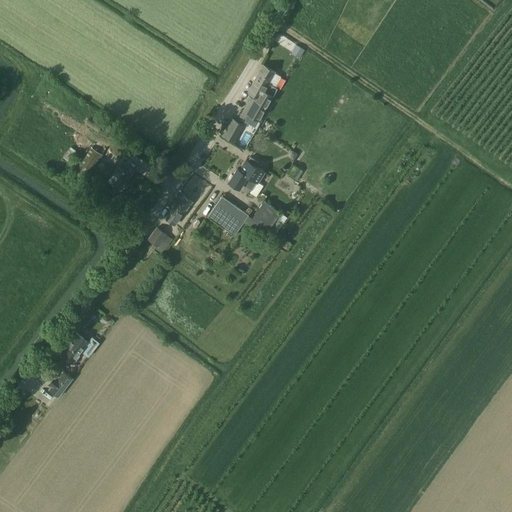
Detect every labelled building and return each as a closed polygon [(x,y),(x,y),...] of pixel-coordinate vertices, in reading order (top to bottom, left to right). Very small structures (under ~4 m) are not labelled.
[(297,46),(292,54),(300,58),(305,50),(297,46)] [(263,64),(256,78),(248,90),(257,95),(247,113),(259,120),(278,87),(275,86),(281,76),(275,72),(275,71),(263,64)] [(232,118),(223,134),(234,141),(243,125),(232,118)] [(103,134),(111,138),(116,129),(109,125),(103,134)] [(77,149),(69,160),(76,165),(85,151),(79,146),(81,142),(76,139),(72,145),(77,149)] [(69,160),(76,149),(70,145),(63,156),(69,160)] [(82,183),(102,155),(91,147),(71,176),(82,183)] [(231,174),(228,179),(229,180),(229,181),(239,187),(242,182),(252,188),(257,181),(264,171),(254,164),(256,160),(250,156),(247,160),(246,159),(239,169),(237,168),(233,175),(231,174)] [(288,171),(300,177),(304,168),(293,162),(288,171)] [(99,172),(119,186),(129,172),(119,165),(114,171),(105,164),(99,172)] [(164,216),(175,224),(192,201),(182,193),(164,216)] [(248,214),(244,220),(264,235),(281,212),(264,200),(252,217),(248,214)] [(214,207),(193,236),(220,257),(246,223),(217,204),(214,207)] [(271,240),(280,227),(274,223),(265,235),(271,240)] [(158,246),(167,235),(167,234),(157,226),(148,239),(158,247),(158,246)] [(167,235),(158,246),(165,250),(171,242),(170,241),(172,238),(167,235)] [(60,353),(73,363),(82,351),(88,356),(98,343),(92,338),(88,342),(76,333),(60,353)] [(55,375),(48,384),(51,387),(49,389),(59,396),(73,377),(63,370),(58,377),(55,375)]
